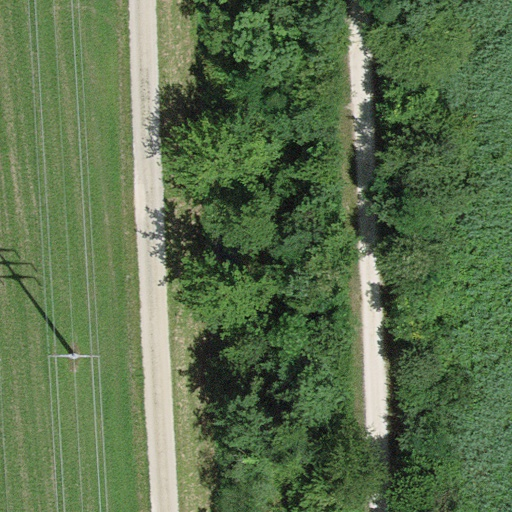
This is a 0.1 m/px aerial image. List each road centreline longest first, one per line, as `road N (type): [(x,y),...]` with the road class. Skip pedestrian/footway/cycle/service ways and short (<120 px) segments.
road 1 (track): [(131,0),(160,511)]
road 2 (track): [(365,0),(378,511)]
